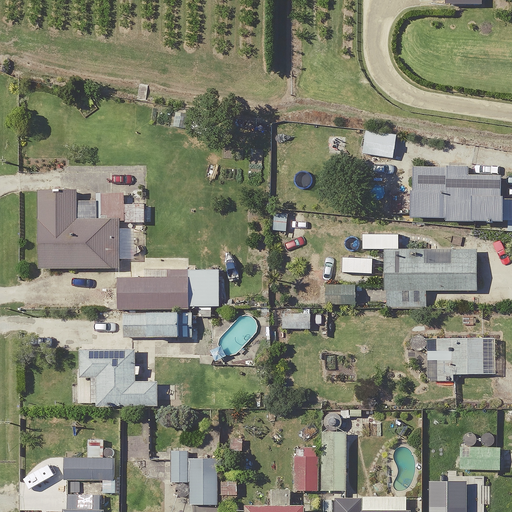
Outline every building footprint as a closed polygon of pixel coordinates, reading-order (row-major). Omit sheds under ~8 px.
[(396,135),(364,133),(362,157),(394,160),(396,135)] [(345,136),(326,135),(324,155),(344,156),(345,136)] [(501,226),(501,222),(511,222),(511,199),(502,199),(503,178),(469,177),(469,171),(448,170),(414,169),(412,222),(501,226)] [(299,189),(282,188),(281,210),(298,211),(299,189)] [(124,195),(96,195),(96,201),(78,201),(78,195),(41,195),(41,271),(119,271),(119,243),(124,243),(124,225),(145,225),(145,203),(124,203),(124,195)] [(477,253),(387,254),(387,309),(428,309),(428,293),(477,292),(477,253)] [(185,272),(185,279),(120,280),(121,313),(221,310),(220,284),(220,272),(185,272)] [(279,308),(304,309),(316,309),(317,276),(288,274),(287,293),(279,293),(279,308)] [(380,290),(331,288),(330,306),(380,308),(380,290)] [(314,314),(284,313),(270,313),(270,329),(313,330),(314,314)] [(189,317),(182,317),(125,315),(125,339),(151,340),(151,343),(182,344),(182,341),(182,339),(188,340),(189,317)] [(486,341),(413,340),(413,352),(429,352),(428,382),(454,382),(454,377),(486,377),(486,341)] [(135,356),(82,356),(81,380),(97,380),(97,408),(157,408),(157,402),(176,402),(176,385),(135,385),(135,356)] [(235,357),(235,377),(255,377),(255,357),(235,357)] [(275,418),(270,418),(270,427),(293,427),(293,411),(275,411),(275,418)] [(348,417),(325,416),(322,492),(345,493),(348,417)] [(103,440),(82,439),(82,453),(68,453),(66,484),(114,486),(115,459),(103,458),(103,440)] [(280,442),(257,441),(255,461),(262,462),(261,477),(277,478),(280,442)] [(501,451),(462,450),(462,471),(501,471),(501,451)] [(187,452),(172,452),(172,483),(191,484),(191,506),(213,506),(213,459),(187,459),(187,452)] [(320,462),(297,461),(295,492),(317,493),(320,462)] [(468,511),(469,484),(431,484),(430,511),(468,511)] [(105,511),(105,508),(112,509),(112,488),(70,487),(69,511),(65,511),(105,511)] [(288,511),(290,494),(270,493),(269,511),(250,511),(288,511)] [(410,511),(410,499),(337,498),(336,511),(410,511)]
